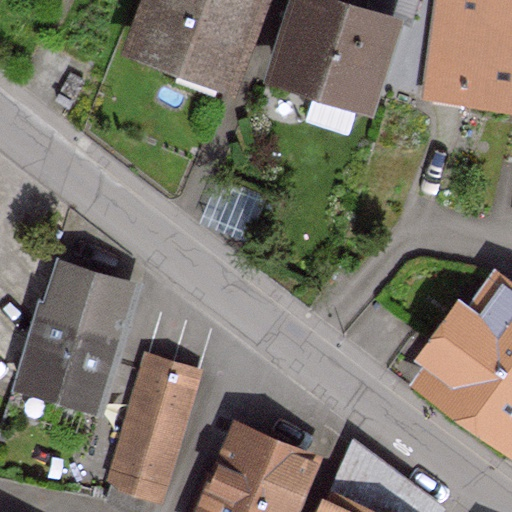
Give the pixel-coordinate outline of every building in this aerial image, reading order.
[(150,0),(134,44),(228,78),(257,0),(150,0)] [(300,0),(277,73),(315,86),(304,120),(348,134),(359,100),(363,101),(389,22),(319,0),(300,0)] [(372,0),(372,2),(410,14),(414,0),(372,0)] [(442,0),(430,83),(511,95),(511,6),(483,2),(483,0),(442,0)] [(33,326),(18,377),(91,398),(94,390),(106,393),(134,291),(62,267),(43,329),(33,326)] [(511,287),(495,275),(423,375),(511,439),(511,287)] [(135,404),(113,482),(147,494),(159,498),(196,379),(145,362),(132,403),(135,404)] [(285,511),(306,465),(238,433),(219,479),(208,475),(192,511),(285,511)] [(439,511),(440,511),(354,446),(323,511),(439,511)] [(129,511),(137,511),(147,494),(113,482),(107,501),(129,511)]
